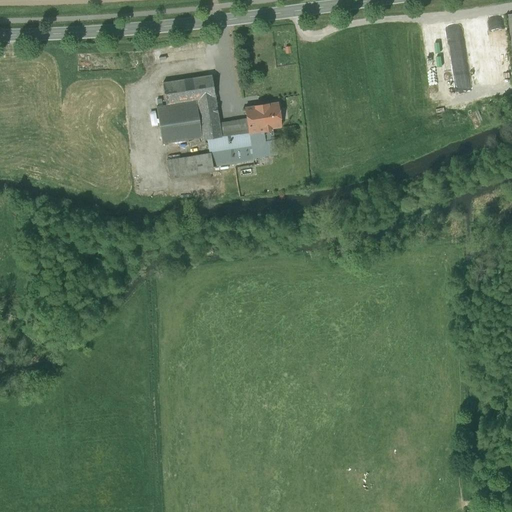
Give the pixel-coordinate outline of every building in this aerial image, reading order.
[(162,83),(165,104),(191,100),(196,99),(214,96),(211,76),(162,83)] [(221,136),(218,120),(214,96),(196,99),(202,137),(202,140),(208,139),(221,137),(221,136)] [(162,144),(202,137),(196,99),(191,100),(191,102),(156,107),(162,144)] [(277,102),(259,105),(263,131),(264,131),(271,130),(272,128),(281,126),(277,102)] [(253,157),(254,157),(277,153),(275,139),(265,140),(264,131),(263,131),(259,105),(244,107),(246,116),(248,132),(221,136),(221,137),(208,139),(209,151),(211,150),(251,144),(253,157)] [(218,120),(221,136),(248,132),(246,116),(218,120)] [(210,152),(213,167),(254,160),(254,157),(253,157),(251,144),(211,150),(210,152)] [(210,152),(165,159),(168,178),(213,171),(213,167),(210,152)]
